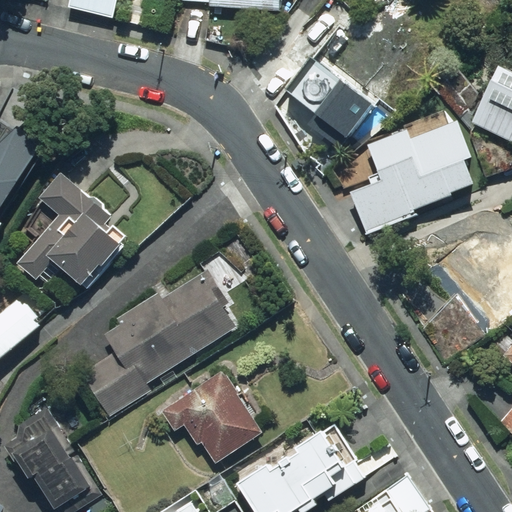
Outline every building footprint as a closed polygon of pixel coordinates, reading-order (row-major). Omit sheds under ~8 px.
[(73,0),(72,6),(119,18),(120,0),(73,0)] [(210,4),(286,9),(286,0),(208,0),(211,0),(210,4)] [(309,56),(285,88),(314,110),(302,126),(337,153),(374,105),(309,56)] [(511,69),(505,66),(477,124),(511,140),(511,69)] [(357,194),(370,231),(482,190),(473,165),(481,162),(467,123),(417,142),(414,134),(379,147),(392,181),(357,194)] [(0,218),(46,147),(11,126),(0,144),(0,218)] [(46,199),(63,215),(21,264),(40,281),(55,264),(82,288),(123,243),(104,225),(115,213),(70,173),(46,199)] [(511,238),(504,228),(481,247),(466,233),(432,260),(481,321),(511,296),(511,238)] [(210,269),(101,328),(118,352),(85,370),(109,414),(153,390),(147,380),(242,327),(210,269)] [(0,362),(43,324),(21,299),(0,316),(0,362)] [(172,431),(187,425),(201,447),(206,444),(218,462),(269,430),(231,372),(162,417),(172,431)] [(65,511),(103,491),(53,405),(11,429),(59,511),(65,511)] [(511,409),(503,419),(511,426),(511,409)] [(320,501),(336,491),(341,498),(374,478),(339,420),(294,448),(300,457),(279,470),(273,461),(242,480),(261,511),(301,511),(304,510),(305,511),(315,511),(323,507),(320,501)] [(6,511),(9,506),(0,501),(0,511),(6,511)] [(200,511),(194,502),(176,511),(200,511)]
